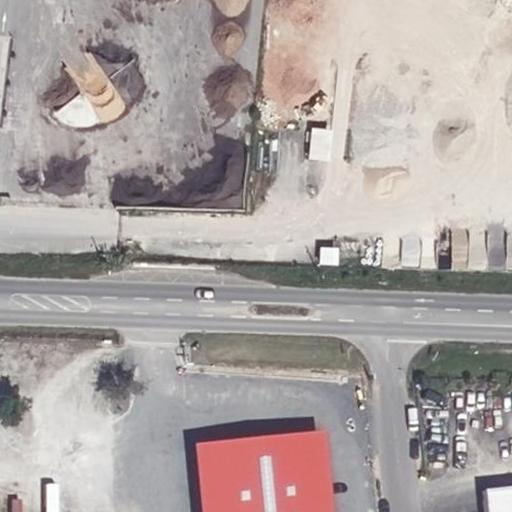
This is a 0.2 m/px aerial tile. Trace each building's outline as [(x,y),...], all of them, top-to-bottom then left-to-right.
[(0,87),(13,88),(14,35),(0,34),(0,87)] [(121,118),(122,94),(59,92),(58,115),(121,118)] [(293,128),(295,102),(263,100),(262,127),(293,128)] [(308,155),(326,157),(329,127),(310,125),(308,155)] [(218,204),(247,204),(247,169),(218,169),(218,204)] [(186,511),(320,511),(313,429),(180,441),(186,511)] [(511,511),(511,488),(481,492),(482,511),(511,511)]
